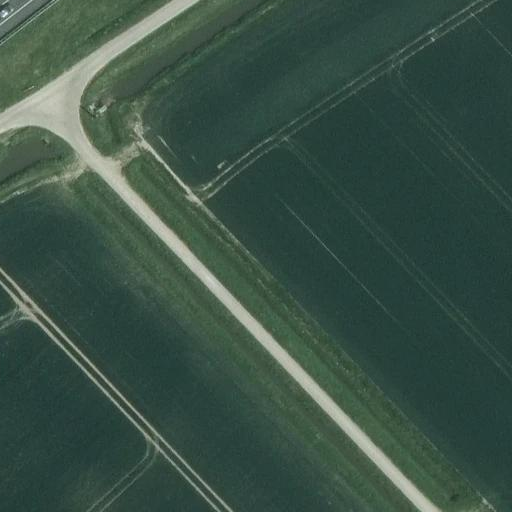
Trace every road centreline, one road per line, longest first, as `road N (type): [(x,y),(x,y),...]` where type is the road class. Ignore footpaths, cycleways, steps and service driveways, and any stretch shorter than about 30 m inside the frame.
road 1 (unclassified): [(425,511),(35,104)]
road 2 (unclassified): [(35,104),(183,0)]
